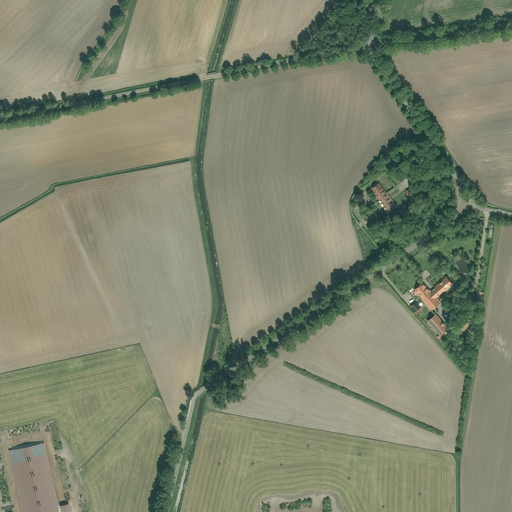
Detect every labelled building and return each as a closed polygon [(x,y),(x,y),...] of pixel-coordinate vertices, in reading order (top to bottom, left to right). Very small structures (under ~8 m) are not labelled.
[(379,183),(371,188),(387,213),(397,207),(387,191),(385,193),(379,183)] [(415,185),(405,192),(410,198),(420,191),(415,185)] [(414,206),(404,212),(409,220),(419,214),(414,206)] [(373,211),(363,217),(366,222),(376,215),(373,211)] [(423,281),(413,289),(431,309),(440,301),(436,297),(452,283),(446,276),(430,290),(423,281)] [(421,307),(416,301),(410,307),(415,312),(421,307)] [(447,328),(435,313),(427,321),(439,335),(447,328)] [(463,316),(456,325),(464,331),(470,321),(463,316)] [(47,443),(11,451),(24,511),(60,511),(59,504),(60,503),(47,443)]
